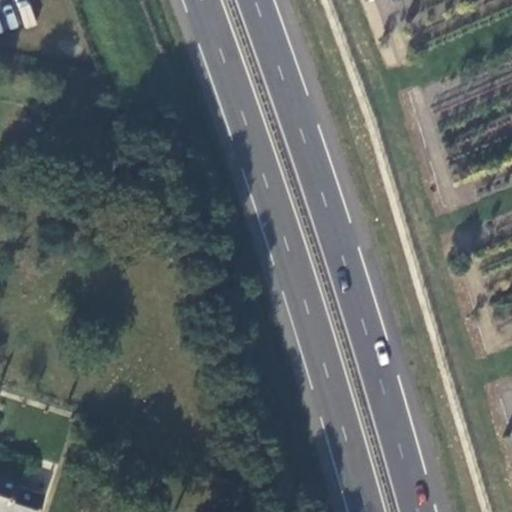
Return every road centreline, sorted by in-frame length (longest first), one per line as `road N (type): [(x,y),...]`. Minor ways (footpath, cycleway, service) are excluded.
road 1 (trunk): [(202,0),(367,511)]
road 2 (trunk): [(418,511),(324,196),(255,0)]
